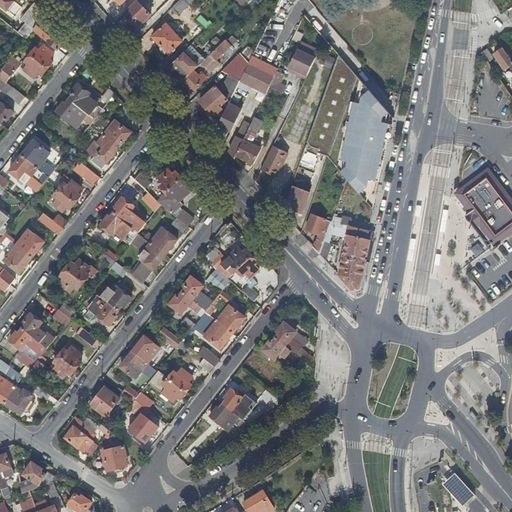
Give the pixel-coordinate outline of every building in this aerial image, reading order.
[(0,0),(0,6),(7,11),(15,1),(13,0),(0,0)] [(152,15),(138,0),(125,13),(139,27),(152,15)] [(195,0),(179,0),(172,8),(180,15),(195,0)] [(46,16),(36,4),(23,21),(34,31),(41,22),(46,16)] [(41,22),(34,31),(47,42),(58,50),(59,51),(67,40),(58,32),(56,34),(48,27),(49,25),(44,22),(41,22)] [(182,41),(167,23),(153,36),(162,46),(162,50),(163,52),(166,53),(168,53),(172,57),(178,52),(175,48),(182,41)] [(192,33),(199,37),(204,30),(197,26),(192,33)] [(227,41),(226,39),(210,55),(216,60),(225,52),(228,49),(237,40),(232,36),(227,41)] [(511,46),(511,44),(506,36),(500,40),(504,48),(507,51),(511,46)] [(58,50),(47,42),(39,51),(36,49),(31,56),(48,69),(53,63),(50,60),(58,50)] [(28,53),(21,48),(18,51),(25,56),(28,53)] [(488,48),(483,52),(490,61),(494,58),(488,48)] [(511,58),(507,51),(504,48),(495,54),(498,59),(496,61),(499,65),(502,63),(505,69),(511,64),(511,58)] [(296,50),(287,68),(306,77),(315,59),(296,50)] [(194,61),(184,52),(168,68),(183,83),(194,71),(201,64),(206,59),(201,54),(194,61)] [(210,55),(206,59),(201,64),(210,73),(220,64),(216,60),(210,55)] [(359,94),(368,87),(340,55),(309,142),(317,153),(330,157),(340,167),(344,163),(345,159),(339,157),(351,99),(358,99),(359,94)] [(48,69),(31,56),(21,68),(35,79),(39,73),(43,76),(48,69)] [(11,59),(4,69),(0,73),(0,77),(7,83),(20,66),(11,59)] [(270,87),(275,77),(249,64),(241,80),(241,81),(267,93),(270,87)] [(194,71),(183,83),(192,92),(207,78),(203,73),(200,76),(198,75),(194,71)] [(284,94),(288,87),(283,81),(285,75),(277,71),(275,77),(270,87),(284,94)] [(200,101),(220,123),(227,110),(224,110),(221,106),(228,99),(231,102),(241,81),(241,80),(230,75),(221,92),(216,86),(200,101)] [(73,96),(70,100),(88,114),(95,120),(103,110),(98,105),(88,97),(91,94),(79,85),(71,94),(73,96)] [(381,112),(386,109),(368,87),(359,94),(358,99),(351,99),(339,157),(345,159),(344,163),(340,167),(339,168),(340,170),(348,179),(357,189),(365,184),(367,176),(376,179),(389,121),(381,118),(381,112)] [(25,97),(13,88),(7,96),(19,105),(25,97)] [(92,92),(91,94),(88,97),(98,105),(102,100),(92,92)] [(227,110),(229,104),(231,102),(228,99),(221,106),(224,110),(227,110)] [(88,114),(70,100),(67,104),(65,103),(57,112),(77,128),(84,119),(88,114)] [(3,103),(0,106),(0,123),(1,124),(5,119),(7,121),(14,112),(3,103)] [(298,116),(302,104),(296,103),(292,115),(298,116)] [(220,123),(219,125),(232,131),(239,114),(235,112),(237,108),(229,104),(227,110),(220,123)] [(303,109),(299,121),(311,125),(316,113),(303,109)] [(88,114),(84,119),(91,125),(95,120),(88,114)] [(263,121),(255,117),(250,129),(237,156),(253,164),(261,148),(257,146),(248,141),(250,137),(254,139),(263,121)] [(116,120),(104,136),(119,148),(132,133),(116,120)] [(91,125),(82,136),(88,140),(96,130),(91,125)] [(229,151),(235,158),(237,156),(250,129),(243,126),(238,136),(236,135),(229,151)] [(119,148),(104,136),(98,144),(104,149),(98,156),(97,156),(93,162),(102,170),(119,148)] [(259,141),(254,139),(250,137),(248,141),(257,146),(259,141)] [(35,140),(23,156),(38,169),(44,161),(41,158),(38,156),(43,149),(44,148),(35,140)] [(274,146),(261,170),(276,179),(290,152),(274,146)] [(46,151),(43,149),(38,156),(41,158),(46,151)] [(301,163),(315,167),(319,155),(305,151),(301,163)] [(32,177),(43,185),(47,180),(49,177),(38,169),(23,156),(10,172),(26,184),(32,177)] [(101,178),(89,169),(84,177),(95,186),(101,178)] [(167,192),(183,178),(177,171),(174,174),(169,169),(160,177),(164,183),(161,185),(167,192)] [(511,233),(511,198),(490,169),(458,193),(473,213),(469,216),(468,215),(467,216),(477,230),(478,229),(478,228),(482,225),(486,231),(496,245),(511,233)] [(336,174),(345,185),(348,179),(340,170),(336,174)] [(140,173),(135,179),(146,188),(151,182),(140,173)] [(0,175),(0,185),(4,189),(9,183),(0,175)] [(60,190),(76,203),(81,196),(78,194),(82,188),(65,175),(60,181),(64,184),(60,190)] [(189,184),(183,178),(167,192),(173,198),(176,195),(180,200),(190,192),(185,187),(189,184)] [(146,188),(135,179),(129,186),(143,197),(148,191),(146,188)] [(22,198),(26,192),(18,187),(14,193),(22,198)] [(311,193),(294,187),(289,202),(296,205),(295,210),(303,213),(311,193)] [(71,210),(76,203),(60,190),(54,197),(57,200),(53,205),(63,213),(67,207),(71,210)] [(118,210),(114,214),(138,233),(146,223),(132,212),(135,208),(123,198),(115,208),(118,210)] [(178,218),(190,227),(194,221),(183,212),(178,218)] [(342,223),(344,219),(337,217),(338,214),(335,213),(332,221),(331,224),(344,227),(344,224),(342,223)] [(41,220),(60,235),(65,229),(54,220),(46,214),(41,220)] [(138,233),(114,214),(112,217),(109,216),(102,225),(114,235),(116,232),(123,237),(123,238),(130,244),(132,241),(138,233)] [(331,224),(332,221),(312,214),(307,229),(321,235),(314,246),(320,253),(325,241),(331,224)] [(54,220),(65,229),(69,223),(58,215),(54,220)] [(4,225),(6,223),(0,218),(0,232),(4,235),(9,229),(4,225)] [(184,234),(190,227),(178,218),(173,225),(184,234)] [(357,227),(369,230),(370,224),(358,221),(357,227)] [(348,239),(351,225),(344,224),(344,227),(331,224),(325,241),(330,242),(333,234),(343,236),(343,239),(346,240),(348,239)] [(345,248),(368,254),(371,240),(367,240),(369,230),(357,227),(351,225),(348,239),(345,248)] [(150,232),(145,238),(151,243),(166,254),(178,239),(163,227),(156,237),(150,232)] [(17,246),(33,258),(45,243),(29,230),(17,246)] [(145,238),(138,233),(132,241),(144,251),(139,258),(143,261),(133,274),(144,283),(166,254),(151,243),(145,238)] [(330,242),(325,241),(320,253),(326,260),(331,244),(330,242)] [(474,256),(483,252),(478,243),(469,247),(474,256)] [(20,274),(33,258),(17,246),(5,262),(20,274)] [(360,288),(368,254),(345,248),(343,247),(342,250),(345,251),(340,275),(352,289),(360,288)] [(222,253),(210,264),(216,269),(221,264),(226,269),(231,264),(237,270),(253,256),(247,250),(244,253),(239,248),(227,259),(222,253)] [(116,261),(105,252),(100,258),(111,267),(116,261)] [(258,262),(253,256),(237,270),(243,277),(246,274),(250,278),(260,270),(255,265),(258,262)] [(73,262),(68,269),(85,283),(91,276),(94,279),(100,272),(93,266),(91,268),(81,260),(77,265),(73,262)] [(129,271),(117,261),(113,267),(124,276),(129,271)] [(0,276),(11,285),(16,279),(0,266),(0,276)] [(85,283),(68,269),(62,276),(66,279),(61,284),(72,292),(76,287),(80,289),(85,283)] [(216,269),(206,281),(221,292),(223,290),(230,281),(228,279),(216,269)] [(230,281),(258,304),(263,298),(251,288),(250,285),(253,282),(250,278),(246,274),(243,277),(237,270),(228,279),(230,281)] [(0,287),(6,292),(11,285),(0,276),(0,287)] [(186,289),(183,293),(203,308),(206,311),(214,302),(200,291),(203,286),(196,281),(192,277),(184,287),(186,289)] [(109,302),(120,310),(123,306),(125,307),(132,298),(120,288),(117,292),(109,286),(105,292),(97,286),(94,290),(105,298),(109,302)] [(116,314),(120,310),(109,302),(105,298),(94,290),(83,303),(111,325),(118,315),(116,314)] [(223,290),(221,292),(218,296),(223,299),(228,303),(233,298),(223,290)] [(203,308),(183,293),(180,297),(177,295),(170,305),(182,314),(188,306),(198,314),(203,308)] [(214,302),(206,311),(211,315),(223,299),(218,296),(214,302)] [(64,302),(59,309),(60,310),(71,319),(72,318),(77,312),(64,302)] [(230,305),(218,320),(234,333),(246,318),(244,317),(238,312),(230,305)] [(238,312),(244,317),(249,311),(243,306),(238,312)] [(55,317),(66,326),(71,319),(60,310),(55,317)] [(27,325),(23,330),(40,343),(47,349),(49,347),(53,341),(38,330),(43,323),(32,314),(24,323),(27,325)] [(181,323),(191,331),(196,324),(186,317),(181,323)] [(234,333),(218,320),(206,336),(221,349),(234,333)] [(279,334),(276,338),(292,350),(297,354),(307,362),(314,368),(315,357),(303,348),(303,347),(295,340),(293,342),(291,340),(292,338),(297,332),(285,322),(277,332),(279,334)] [(95,346),(100,340),(83,327),(78,333),(95,346)] [(183,341),(165,327),(160,334),(178,347),(183,341)] [(40,343),(23,330),(19,335),(17,333),(10,342),(21,351),(28,343),(35,349),(40,343)] [(308,341),(297,332),(292,338),(295,340),(303,347),(308,341)] [(145,336),(133,351),(149,363),(155,356),(154,355),(160,348),(145,336)] [(292,350),(276,338),(273,342),(271,340),(263,350),(275,359),(280,353),(286,358),(289,354),(292,350)] [(59,355),(76,368),(82,361),(78,358),(82,353),(69,342),(59,355)] [(28,343),(21,351),(16,357),(20,360),(25,353),(37,363),(43,355),(47,349),(40,343),(35,349),(28,343)] [(207,360),(216,367),(220,361),(221,361),(205,348),(200,355),(205,358),(207,360)] [(149,363),(133,351),(121,366),(137,379),(149,363)] [(20,360),(32,369),(37,363),(25,353),(20,360)] [(295,358),(314,373),(314,368),(307,362),(297,354),(295,358)] [(32,369),(27,375),(35,381),(47,366),(43,364),(48,358),(43,355),(37,363),(32,369)] [(71,375),(76,368),(59,355),(54,361),(57,364),(53,370),(63,377),(67,372),(71,375)] [(200,365),(211,373),(216,367),(207,360),(205,358),(200,365)] [(0,367),(20,382),(24,376),(1,359),(0,359),(0,367)] [(169,377),(187,392),(193,385),(189,382),(194,377),(183,368),(178,373),(175,370),(169,377)] [(182,399),(187,392),(169,377),(160,370),(150,382),(174,401),(179,396),(182,399)] [(0,399),(6,404),(17,387),(0,376),(0,375),(0,399)] [(48,401),(52,394),(37,382),(33,389),(48,401)] [(128,386),(124,392),(135,401),(136,399),(140,395),(128,386)] [(17,387),(6,404),(22,414),(35,395),(26,389),(24,392),(17,387)] [(106,387),(92,404),(107,416),(121,399),(106,387)] [(222,396),(225,398),(232,389),(229,387),(222,396)] [(227,400),(224,404),(244,420),(258,404),(241,391),(239,394),(232,389),(225,398),(227,400)] [(136,399),(150,410),(156,402),(142,392),(140,395),(136,399)] [(234,423),(245,431),(252,426),(244,420),(224,404),(221,408),(219,407),(211,417),(229,430),(234,423)] [(141,412),(128,429),(147,443),(160,426),(141,412)] [(66,429),(70,432),(79,420),(76,417),(66,429)] [(65,438),(85,453),(95,441),(91,439),(95,435),(91,432),(92,430),(79,420),(70,432),(65,438)] [(108,429),(102,424),(100,428),(105,432),(108,429)] [(85,453),(91,458),(100,445),(95,441),(85,453)] [(6,454),(9,461),(16,459),(14,445),(11,445),(4,447),(6,454)] [(125,446),(103,452),(108,470),(128,465),(126,456),(127,456),(125,446)] [(0,482),(15,477),(9,461),(6,454),(0,456),(0,482)] [(22,487),(23,493),(30,490),(45,484),(53,481),(57,476),(48,471),(46,474),(41,470),(42,469),(32,462),(24,475),(34,481),(22,487)] [(476,496),(455,474),(443,484),(464,507),(476,496)] [(53,481),(45,484),(52,500),(60,496),(53,481)] [(265,489),(244,502),(250,511),(267,511),(276,507),(265,489)] [(66,509),(66,511),(84,511),(92,501),(77,491),(66,509)] [(36,505),(39,511),(58,511),(55,505),(51,507),(48,499),(42,501),(43,502),(36,505)] [(39,511),(36,505),(35,502),(25,506),(27,511),(39,511)]
